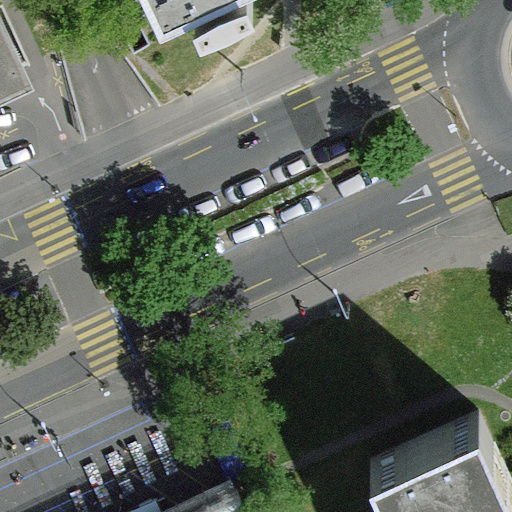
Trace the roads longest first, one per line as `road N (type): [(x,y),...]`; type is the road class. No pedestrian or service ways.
road 1 (tertiary): [(0,391),(511,155)]
road 2 (tertiary): [(475,38),(0,263)]
